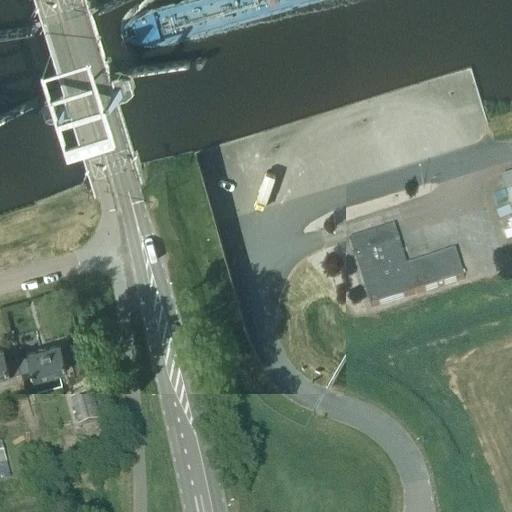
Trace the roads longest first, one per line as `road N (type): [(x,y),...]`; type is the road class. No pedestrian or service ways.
road 1 (secondary): [(204,511),(139,242),(67,0)]
road 2 (unclassified): [(419,511),(410,467),(383,430),(279,379),(258,336),(258,310),(273,261),(292,249),(446,198)]
road 3 (unclassified): [(137,511),(114,251)]
road 4 (unclassified): [(114,251),(43,0)]
